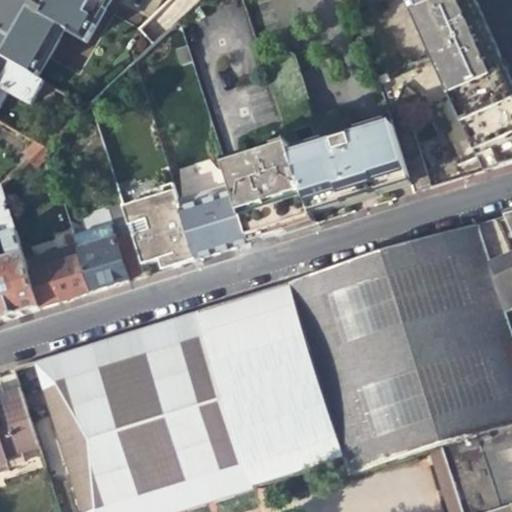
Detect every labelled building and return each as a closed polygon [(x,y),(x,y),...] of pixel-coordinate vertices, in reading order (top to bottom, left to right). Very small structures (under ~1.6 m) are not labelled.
[(2,0),(0,4),(0,60),(28,76),(56,28),(63,32),(85,45),(94,28),(88,25),(101,0),(2,0)] [(94,28),(110,0),(101,0),(88,25),(94,28)] [(469,165),(476,162),(473,154),(489,147),(498,167),(511,162),(511,87),(511,84),(488,33),(473,0),(403,0),(447,102),(434,108),(446,134),(440,136),(455,170),(469,165)] [(63,32),(56,28),(28,76),(36,80),(63,32)] [(305,124),(283,55),(260,63),(288,149),(307,210),(333,202),(346,198),(347,200),(383,189),(381,187),(388,184),(408,178),(413,176),(396,123),(391,125),(366,133),(359,108),(305,124)] [(28,76),(0,60),(0,89),(31,107),(44,85),(36,80),(28,76)] [(392,109),(396,123),(413,176),(416,185),(418,192),(433,187),(410,114),(416,102),(400,92),(392,109)] [(29,164),(44,150),(32,144),(24,157),(29,164)] [(480,173),(498,167),(489,147),(473,154),(476,162),(480,173)] [(281,229),(310,220),(307,210),(288,149),(223,168),(230,191),(246,240),(281,229)] [(121,211),(129,237),(139,266),(155,261),(158,271),(171,267),(171,269),(195,261),(177,207),(171,187),(136,198),(138,205),(121,211)] [(0,262),(0,322),(19,316),(40,310),(29,277),(25,263),(1,189),(0,190),(0,233),(9,260),(0,262)] [(230,191),(177,207),(195,261),(223,253),(248,245),(246,240),(230,191)] [(511,216),(478,227),(506,317),(511,314),(511,216)] [(73,238),(76,246),(90,294),(111,287),(143,278),(139,266),(129,237),(115,242),(110,226),(73,238)] [(511,511),(511,499),(511,498),(491,435),(511,429),(511,348),(474,228),(32,366),(79,511),(180,511),(343,460),(348,478),(430,454),(449,511),(511,511)] [(66,302),(90,294),(76,246),(25,263),(29,277),(40,310),(57,304),(66,302)] [(17,470),(42,462),(20,396),(0,402),(0,482),(19,476),(17,470)] [(511,499),(511,429),(491,435),(511,498),(511,499)]
